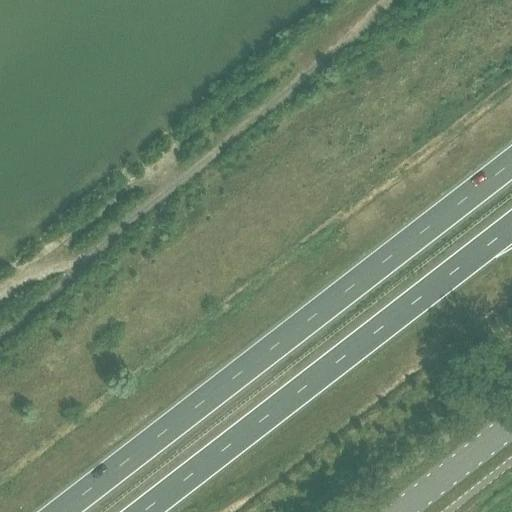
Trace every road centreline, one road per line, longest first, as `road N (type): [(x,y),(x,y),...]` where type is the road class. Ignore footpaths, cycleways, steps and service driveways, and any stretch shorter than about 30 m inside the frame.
road 1 (trunk): [(511,163),(63,511)]
road 2 (track): [(361,0),(0,293)]
road 3 (trunk): [(146,511),(511,232)]
road 4 (tertiary): [(400,511),(511,424)]
